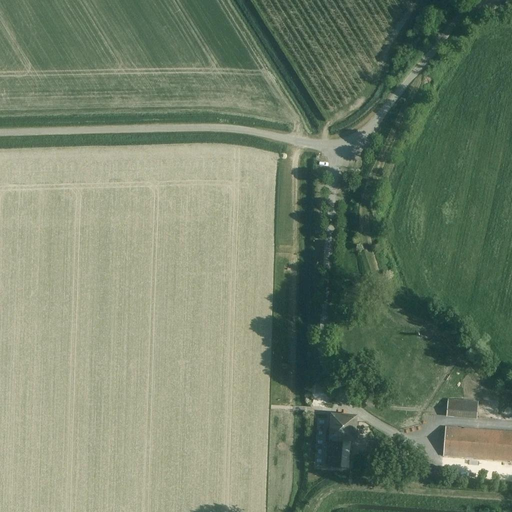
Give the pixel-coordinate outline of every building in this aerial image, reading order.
[(345,158),(351,163),(365,145),(359,140),(345,158)] [(326,396),(326,404),(335,404),(335,395),(326,396)] [(446,414),(476,414),(476,396),(446,396),(446,414)] [(354,417),(351,416),(339,416),(339,419),(334,418),(333,431),(328,430),(325,468),(340,469),(342,439),(352,440),(354,417)] [(511,461),(511,432),(446,428),(443,456),(511,461)]
